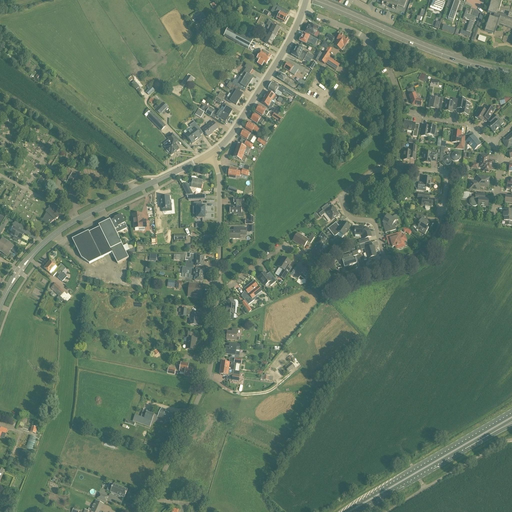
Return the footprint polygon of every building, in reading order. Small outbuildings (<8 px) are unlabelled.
[(379,0),(383,1),(382,4),(404,10),(406,0),(379,0)] [(442,11),(445,0),(440,0),(440,2),(435,0),(432,0),(430,7),(442,11)] [(511,11),(500,8),(502,0),(491,0),(489,6),(490,6),(487,13),(491,14),(490,17),(489,17),(484,31),(494,35),(498,24),(504,26),(506,20),(511,22),(509,27),(511,28),(511,11)] [(460,12),(462,6),(459,5),(460,3),(454,1),(453,4),(451,3),(449,8),(452,9),(448,19),(453,21),(457,11),(460,12)] [(466,11),(463,19),(465,20),(466,20),(469,21),(466,32),(461,31),(460,34),(469,37),(476,18),(472,16),(473,12),(470,11),(467,10),(466,11)] [(287,17),(280,13),(279,16),(276,14),(274,17),(277,19),(277,20),(280,21),(284,23),(287,17)] [(198,23),(205,18),(202,14),(195,18),(198,23)] [(474,41),(483,15),(480,14),(471,40),(474,41)] [(270,33),(276,37),(280,29),(274,26),(275,23),(269,20),(266,25),(269,26),(267,30),(271,32),(270,33)] [(319,27),(311,24),(309,28),(308,27),(306,33),(314,36),(315,33),(319,35),(321,31),(318,30),(319,27)] [(249,50),(253,40),(247,37),(242,34),(228,27),(223,36),(249,50)] [(271,46),(276,37),(270,33),(267,38),(263,36),(261,39),(265,42),(265,43),(271,46)] [(314,44),(316,41),(313,40),(314,39),(303,34),(300,41),(306,44),(307,42),(311,44),(312,43),(314,44)] [(342,50),(345,46),(349,41),(341,35),(333,45),(341,50),(342,50)] [(295,51),(306,57),(306,56),(312,60),(314,57),(303,50),(303,49),(297,46),(295,51)] [(325,64),(331,56),(329,54),(332,49),(328,47),(319,61),(325,64)] [(266,65),(272,56),(262,50),(257,58),(266,65)] [(304,60),(306,57),(295,51),(292,56),(298,59),(299,57),(304,60)] [(318,62),(322,54),(318,52),(313,60),(318,62)] [(293,67),(287,63),(286,65),(284,67),(285,67),(284,69),(295,76),(298,70),(298,69),(295,67),(293,67)] [(311,82),(322,66),(318,63),(307,80),(311,82)] [(249,76),(251,71),(244,67),(244,68),(246,69),(243,74),(242,73),(239,77),(250,84),(253,78),(249,76)] [(293,88),(295,86),(289,83),(290,82),(285,79),(286,78),(280,74),(278,78),(293,88)] [(430,80),(431,78),(421,74),(418,79),(426,83),(427,79),(430,80)] [(188,76),(184,83),(188,86),(192,79),(188,76)] [(246,89),(250,84),(239,77),(237,81),(235,79),(232,84),(230,83),(241,90),(243,87),(246,89)] [(239,93),(241,90),(230,83),(227,87),(233,91),(231,94),(229,93),(229,94),(239,100),(243,95),(239,93)] [(280,88),(279,88),(279,87),(272,83),(268,90),(275,94),(277,91),(285,96),(288,92),(290,93),(290,94),(294,97),(295,95),(293,94),(294,93),(281,86),(280,88)] [(139,94),(142,91),(139,88),(135,84),(133,86),(138,92),(139,94)] [(148,97),(153,92),(150,88),(145,93),(148,97)] [(265,98),(271,102),(272,100),(275,101),(277,98),(268,92),(265,98)] [(421,107),(422,100),(417,99),(415,93),(409,96),(412,105),(421,107)] [(236,105),(239,100),(229,94),(227,97),(228,98),(226,101),(232,105),(233,103),(236,105)] [(441,110),(443,98),(440,97),(439,99),(431,98),(429,108),(437,110),(437,109),(441,110)] [(270,103),(271,102),(265,98),(261,103),(270,109),(272,105),(270,103)] [(457,107),(458,100),(453,99),(452,103),(446,102),(444,111),(452,112),(453,107),(457,107)] [(468,116),(470,104),(465,103),(465,100),(459,99),(458,109),(461,109),(460,114),(468,116)] [(157,105),(154,108),(156,110),(160,114),(167,107),(163,103),(163,104),(159,107),(157,105)] [(223,112),(229,116),(232,111),(229,109),(230,108),(224,104),(222,107),(225,109),(223,112)] [(266,116),(269,112),(260,106),(256,112),(262,116),(264,114),(266,116)] [(480,110),(475,118),(482,122),(484,119),(487,121),(489,120),(490,118),(495,110),(489,106),(486,111),(481,108),(480,110)] [(203,112),(199,109),(195,115),(201,118),(204,113),(203,112)] [(223,112),(220,110),(218,113),(212,109),(211,110),(209,109),(206,114),(214,119),(216,117),(222,121),(223,120),(226,122),(227,120),(228,121),(230,118),(229,117),(229,116),(223,112)] [(161,131),(166,126),(152,112),(148,117),(161,131)] [(262,125),(264,121),(254,114),(251,119),(257,123),(258,122),(262,125)] [(282,118),(275,114),(274,114),(272,117),(280,122),(282,118)] [(498,120),(494,115),(488,121),(490,124),(487,126),(493,133),(504,124),(499,119),(498,120)] [(417,137),(418,130),(414,129),(415,124),(411,123),(411,122),(404,121),(403,129),(404,130),(406,131),(407,130),(414,131),(413,137),(417,137)] [(208,137),(211,134),(218,129),(213,122),(202,130),(208,137)] [(257,133),(260,129),(249,122),(245,128),(252,132),(253,130),(257,133)] [(192,144),(201,137),(196,131),(198,129),(194,123),(190,126),(192,130),(185,135),(189,140),(189,141),(190,143),(191,143),(192,144)] [(436,127),(427,125),(427,127),(423,126),(421,137),(428,138),(429,135),(435,137),(436,127)] [(250,142),(254,137),(244,131),(241,136),(250,142)] [(464,150),(465,142),(460,141),(461,132),(453,131),(452,143),(459,143),(458,150),(464,150)] [(507,149),(511,146),(511,133),(503,141),(507,149)] [(171,155),(179,149),(175,144),(178,141),(172,134),(167,138),(171,143),(165,147),(166,149),(166,151),(168,153),(170,153),(171,155)] [(465,142),(464,150),(464,152),(466,152),(467,146),(469,145),(474,151),(481,145),(475,138),(473,135),(470,138),(468,136),(466,135),(465,142)] [(262,139),(259,138),(257,142),(265,146),(267,142),(262,139)] [(244,155),(243,155),(247,156),(248,153),(249,149),(238,145),(235,152),(244,155)] [(403,160),(410,161),(417,147),(410,146),(409,149),(406,148),(405,149),(405,150),(404,150),(404,151),(403,160)] [(243,157),(243,155),(244,155),(235,152),(233,158),(245,162),(246,158),(243,157)] [(423,163),(430,163),(438,154),(435,153),(435,152),(431,152),(431,153),(425,153),(424,153),(422,153),(422,159),(424,160),(423,163)] [(443,160),(443,161),(443,162),(444,164),(445,165),(446,165),(448,165),(450,164),(451,163),(451,162),(453,162),(453,161),(455,161),(457,161),(459,160),(460,159),(460,157),(460,155),(458,154),(457,153),(455,153),(453,154),(451,155),(451,156),(448,155),(448,157),(446,157),(444,158),(443,159),(443,160)] [(492,170),(493,162),(488,161),(488,157),(480,156),(479,168),(484,169),(483,172),(489,172),(489,169),(492,170)] [(240,177),(241,174),(240,174),(241,171),(237,171),(237,170),(229,169),(228,175),(236,177),(236,176),(240,177)] [(72,173),(67,170),(66,172),(66,171),(65,174),(64,176),(63,176),(63,178),(62,178),(61,181),(66,184),(70,187),(77,175),(72,173)] [(488,187),(489,178),(478,177),(477,182),(471,181),(470,189),(479,190),(479,186),(488,187)] [(416,189),(416,191),(422,192),(422,188),(426,189),(430,189),(430,184),(433,184),(433,179),(431,179),(423,178),(423,183),(423,185),(418,185),(417,187),(416,189)] [(201,190),(203,182),(193,180),(193,182),(188,185),(187,184),(183,186),(188,195),(193,194),(193,193),(194,193),(195,193),(196,192),(197,191),(197,190),(197,189),(201,190)] [(410,193),(407,191),(400,201),(403,203),(410,193)] [(468,198),(469,197),(469,196),(469,195),(470,194),(470,193),(460,192),(459,198),(460,199),(461,200),(462,200),(463,200),(464,200),(465,200),(466,199),(467,199),(468,198)] [(432,207),(433,200),(429,199),(430,195),(418,193),(417,198),(422,199),(422,206),(425,206),(425,208),(425,209),(426,210),(428,210),(429,210),(429,209),(430,207),(432,207)] [(57,212),(64,198),(57,194),(52,203),(48,210),(48,211),(47,212),(46,211),(46,212),(42,220),(50,224),(54,220),(55,221),(55,220),(54,219),(56,218),(56,219),(60,215),(57,212)] [(485,199),(485,195),(475,194),(475,197),(473,197),(472,198),(470,199),(470,201),(469,202),(469,204),(470,205),(470,204),(471,205),(472,206),(473,207),(475,207),(476,206),(477,206),(477,205),(478,205),(478,206),(488,207),(488,200),(485,199)] [(167,212),(167,209),(172,208),(171,201),(170,201),(169,197),(165,198),(161,198),(162,210),(163,210),(163,213),(167,212)] [(230,206),(230,214),(234,214),(234,215),(238,215),(238,214),(242,214),(242,206),(241,206),(241,204),(244,204),(244,199),(234,199),(234,204),(234,206),(230,206)] [(188,210),(188,200),(173,201),(173,211),(188,210)] [(202,203),(194,203),(194,207),(197,207),(197,219),(205,219),(205,207),(202,207),(202,203)] [(337,211),(333,206),(326,211),(325,209),(319,214),(321,217),(325,214),(331,221),(335,218),(335,219),(339,217),(338,216),(339,215),(336,212),(337,211)] [(511,210),(504,209),(504,213),(503,215),(505,215),(504,221),(505,221),(505,225),(511,226),(511,210)] [(142,220),(141,214),(133,215),(134,229),(139,228),(139,231),(145,231),(144,228),(147,227),(146,219),(142,220)] [(111,222),(108,224),(111,231),(115,229),(117,234),(128,229),(125,223),(121,215),(114,218),(115,219),(111,221),(111,222)] [(394,227),(393,224),(396,220),(387,215),(383,223),(384,224),(384,225),(384,226),(383,226),(385,230),(389,229),(390,232),(396,230),(395,226),(394,227)] [(415,225),(412,227),(417,232),(419,231),(425,235),(429,229),(426,228),(429,223),(422,218),(422,217),(423,216),(417,215),(417,218),(420,220),(419,223),(420,224),(418,227),(415,225)] [(348,230),(350,227),(343,222),(340,226),(338,227),(337,225),(333,229),(331,227),(328,229),(335,237),(340,233),(344,236),(345,233),(346,234),(347,234),(349,231),(349,230),(348,230)] [(19,240),(20,240),(24,233),(17,230),(18,227),(13,224),(12,227),(14,228),(10,235),(14,237),(13,239),(18,242),(19,240)] [(368,231),(365,229),(366,228),(355,227),(355,235),(363,235),(364,239),(358,241),(360,245),(369,242),(368,238),(371,237),(369,231),(368,231)] [(247,236),(247,228),(233,228),(233,232),(230,232),(230,239),(240,239),(240,236),(247,236)] [(100,240),(99,238),(102,236),(98,230),(95,232),(94,230),(87,234),(94,244),(100,240)] [(405,235),(402,236),(401,233),(387,237),(388,242),(391,241),(393,247),(396,246),(396,249),(402,247),(400,242),(406,240),(405,235)] [(308,240),(297,234),(293,241),(299,245),(300,244),(304,247),(307,242),(310,244),(315,236),(312,234),(308,240)] [(323,250),(321,249),(325,241),(320,238),(317,243),(320,245),(314,253),(315,255),(321,259),(324,254),(324,255),(326,251),(323,249),(323,250)] [(10,251),(13,248),(11,247),(12,246),(1,239),(0,240),(0,251),(1,252),(1,251),(2,252),(6,255),(7,255),(9,251),(10,251)] [(73,247),(70,249),(73,254),(76,252),(78,254),(84,250),(78,240),(71,244),(73,247)] [(373,246),(372,243),(360,246),(361,250),(365,249),(368,259),(377,256),(374,246),(373,246)] [(118,249),(116,246),(110,249),(112,252),(109,254),(115,264),(121,260),(115,250),(118,249)] [(342,260),(359,255),(357,251),(352,252),(353,254),(341,257),(342,260)] [(344,267),(357,264),(355,257),(342,261),(344,267)] [(284,280),(287,275),(285,273),(291,263),(283,258),(278,266),(280,268),(275,274),(284,280)] [(58,268),(50,262),(44,268),(53,276),(53,277),(57,273),(59,275),(58,277),(63,282),(67,277),(62,273),(66,269),(61,265),(58,268)] [(100,273),(94,263),(91,266),(89,263),(83,266),(85,269),(88,268),(94,277),(100,273)] [(190,275),(203,277),(204,271),(196,270),(196,271),(193,271),(193,269),(193,268),(192,268),(189,268),(186,267),(185,274),(190,275)] [(304,270),(300,268),(295,275),(292,273),(290,275),(301,281),(306,280),(311,273),(305,269),(304,270)] [(271,280),(265,273),(259,278),(265,286),(268,283),(271,286),(277,282),(274,278),(271,280)] [(203,282),(203,277),(190,275),(189,279),(177,277),(176,281),(184,281),(184,282),(190,283),(190,280),(192,280),(192,279),(195,280),(195,281),(203,282)] [(249,295),(244,299),(249,305),(254,301),(253,299),(262,292),(254,282),(253,282),(254,283),(245,290),(245,289),(244,289),(245,290),(249,295)] [(59,297),(64,292),(55,283),(51,288),(59,297)] [(189,284),(188,297),(197,298),(197,296),(201,296),(202,289),(195,288),(195,284),(189,284)] [(64,292),(59,297),(60,298),(58,300),(61,303),(64,300),(66,303),(70,298),(64,292)] [(227,314),(226,320),(233,321),(233,314),(235,314),(235,303),(231,299),(227,303),(228,304),(228,308),(227,308),(227,314)] [(249,313),(252,310),(244,301),(241,303),(249,313)] [(199,319),(199,315),(191,314),(192,310),(187,310),(187,309),(181,308),(180,316),(186,317),(186,318),(191,319),(190,325),(197,326),(198,319),(199,319)] [(238,334),(239,330),(232,329),(232,333),(227,332),(227,340),(239,341),(239,338),(237,338),(237,334),(238,334)] [(196,343),(197,339),(191,338),(191,333),(185,332),(184,337),(187,338),(186,349),(194,350),(195,343),(196,343)] [(239,359),(240,345),(234,344),(234,348),(226,347),(225,355),(231,355),(231,358),(239,359)] [(242,359),(239,359),(231,358),(231,359),(234,359),(234,364),(229,363),(222,362),(221,364),(221,369),(234,371),(234,366),(236,366),(237,364),(241,364),(242,359)] [(192,377),(193,368),(186,367),(187,363),(181,362),(179,371),(185,372),(184,376),(192,377)] [(288,373),(295,368),(291,363),(285,368),(288,373)] [(233,375),(234,371),(221,369),(220,375),(227,376),(226,380),(239,382),(240,376),(233,375)] [(171,423),(174,415),(169,413),(169,412),(162,408),(158,416),(158,417),(165,421),(166,420),(171,423)] [(150,428),(151,425),(154,415),(146,412),(144,418),(141,417),(140,417),(136,415),(135,415),(133,421),(150,428)] [(124,498),(128,490),(127,490),(114,484),(113,484),(110,483),(107,491),(110,492),(111,492),(124,498)] [(106,503),(109,497),(99,493),(96,499),(106,503)] [(90,511),(100,511),(102,508),(104,504),(95,500),(94,504),(90,511)]
